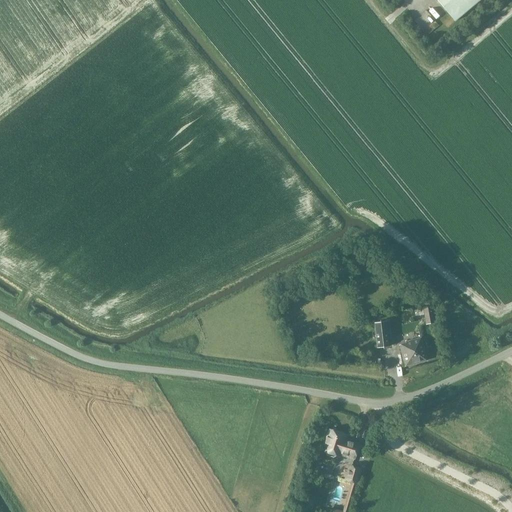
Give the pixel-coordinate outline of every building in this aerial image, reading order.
[(437,0),(455,22),(481,0),(437,0)] [(389,347),(386,321),(373,323),(376,348),(389,347)] [(404,367),(427,361),(420,338),(405,342),(405,343),(398,345),(404,367)] [(347,434),(327,428),(320,452),(324,453),(326,456),(333,458),(336,456),(340,458),(341,457),(355,461),(359,444),(346,440),(347,434)] [(364,445),(361,465),(367,466),(370,446),(364,445)] [(361,468),(348,464),(343,480),(356,484),(361,468)]
